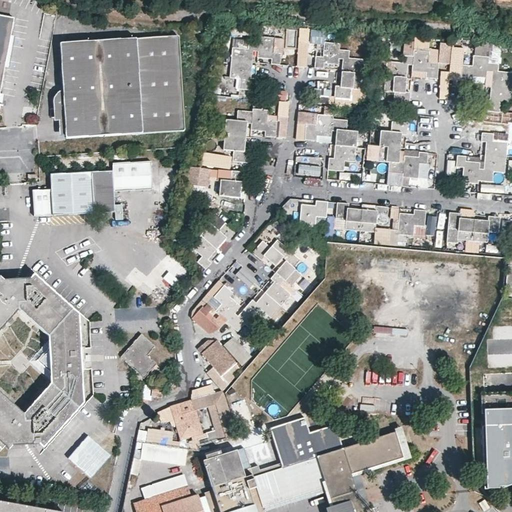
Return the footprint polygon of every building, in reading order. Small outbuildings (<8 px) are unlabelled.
[(11,37),(14,19),(0,15),(0,111),(1,110),(1,104),(0,103),(0,95),(1,95),(5,67),(11,37)] [(414,35),(413,50),(430,51),(429,62),(438,62),(438,47),(429,47),(429,36),(414,35)] [(16,38),(11,37),(5,67),(10,68),(16,38)] [(259,37),(258,43),(258,51),(257,58),(271,59),(271,64),(280,65),(281,53),(274,53),(275,38),(259,37)] [(185,131),(179,38),(61,44),(64,99),(59,99),(57,100),(55,101),(55,103),(56,105),(58,106),(59,121),(65,121),(66,136),(66,138),(185,131)] [(297,38),(296,65),(305,66),(307,39),(297,38)] [(253,51),(258,51),(258,43),(249,42),(248,49),(233,48),(231,64),(252,65),(253,51)] [(338,64),(339,59),(339,49),(340,44),(325,42),(323,56),(317,56),(315,68),(323,68),(324,63),(338,64)] [(450,63),(450,43),(439,42),(438,47),(438,62),(450,63)] [(450,68),(459,68),(460,62),(467,62),(467,48),(451,47),(450,68)] [(363,74),(364,59),(348,58),(349,51),(339,49),(339,59),(342,59),(341,72),(363,74)] [(413,50),(413,56),(412,65),(412,71),(426,73),(426,78),(437,78),(438,62),(429,62),(430,51),(413,50)] [(412,65),(413,56),(404,55),(403,63),(387,62),(386,76),(407,78),(408,65),(412,65)] [(488,63),(488,57),(473,55),(472,66),(462,65),(461,80),(472,81),(473,77),(487,78),(487,72),(488,63)] [(499,64),(488,63),(487,72),(492,72),(491,86),(511,87),(511,72),(498,71),(499,64)] [(252,65),(231,64),(230,78),(240,79),(240,89),(255,90),(255,79),(251,78),(252,65)] [(361,89),(363,74),(341,72),(340,86),(336,85),(335,97),(350,99),(351,89),(361,89)] [(405,92),(407,78),(386,76),(384,91),(395,93),(394,103),(409,104),(410,92),(405,92)] [(511,102),(511,92),(511,87),(491,86),(490,99),(485,99),(484,110),(499,112),(500,102),(511,102)] [(321,96),(330,96),(331,89),(321,88),(321,96)] [(285,99),(285,89),(275,90),(276,99),(285,99)] [(277,122),(276,137),(285,138),(288,102),(279,101),(278,115),(268,114),(267,121),(277,122)] [(253,109),(253,112),(251,124),(251,130),(265,131),(265,136),(276,137),(277,122),(267,121),(268,114),(269,110),(253,109)] [(247,123),(251,124),(253,112),(238,110),(237,121),(226,120),(225,134),(246,137),(247,123)] [(298,112),(295,138),(305,139),(307,124),(317,125),(318,114),(298,112)] [(331,137),(331,131),(333,119),(333,116),(318,114),(317,125),(307,124),(305,139),(316,141),(317,136),(331,137)] [(356,147),(357,131),(346,130),(347,120),(333,119),(331,131),(336,131),(335,145),(356,147)] [(406,135),(407,123),(392,121),(391,132),(381,131),(379,146),(400,148),(401,135),(406,135)] [(460,135),(476,135),(476,123),(461,122),(460,135)] [(506,157),(507,142),(493,141),(493,134),(482,133),(481,141),(486,142),(485,155),(506,157)] [(246,137),(225,134),(223,150),(233,151),(233,161),(248,162),(249,151),(244,150),(246,137)] [(354,161),(356,147),(335,145),(334,158),(329,158),(328,170),(343,171),(345,161),(354,161)] [(399,162),(400,148),(379,146),(378,161),(389,163),(388,173),(402,174),(403,162),(399,162)] [(404,156),(403,162),(402,174),(402,177),(418,178),(420,163),(427,164),(428,152),(419,152),(418,157),(404,156)] [(478,184),(478,181),(479,169),(479,163),(466,161),(466,156),(457,155),(456,166),(463,167),(462,182),(478,184)] [(505,172),(506,157),(485,155),(484,169),(479,169),(478,181),(492,182),(493,171),(505,172)] [(295,174),(303,174),(302,184),(320,185),(321,157),(295,156),(295,174)] [(115,162),(115,170),(115,190),(154,189),(153,161),(115,162)] [(186,183),(206,185),(208,170),(188,167),(186,183)] [(93,172),(95,213),(117,211),(115,190),(115,170),(93,172)] [(247,183),(248,171),(232,170),(231,181),(221,180),(219,196),(240,198),(241,183),(247,183)] [(95,213),(93,172),(52,174),(53,189),(54,215),(95,213)] [(53,189),(33,190),(35,216),(54,215),(53,189)] [(326,218),(328,202),(316,201),(316,205),(302,204),(300,226),(315,227),(316,217),(326,218)] [(345,230),(360,231),(362,209),(349,208),(349,204),(337,203),(336,218),(346,219),(345,230)] [(376,211),(362,209),(360,231),(375,232),(375,227),(376,222),(386,223),(388,207),(376,206),(376,211)] [(399,213),(400,208),(391,207),(390,217),(393,217),(399,217),(399,213)] [(425,226),(426,211),(414,210),(414,214),(399,213),(399,217),(397,234),(413,236),(414,225),(425,226)] [(437,213),(434,236),(443,237),(446,214),(437,213)] [(457,239),(472,241),(474,220),(461,219),(461,214),(449,213),(448,229),(458,229),(457,239)] [(216,216),(211,222),(218,228),(223,222),(216,216)] [(488,221),(474,220),(472,241),(488,242),(488,232),(499,233),(500,217),(488,216),(488,221)] [(399,217),(393,217),(392,228),(375,227),(375,232),(374,244),(396,246),(397,234),(399,217)] [(201,236),(217,249),(226,239),(230,242),(237,233),(226,223),(219,231),(211,224),(201,236)] [(202,256),(197,261),(206,269),(211,263),(208,259),(217,249),(201,236),(191,246),(202,256)] [(275,266),(281,260),(289,250),(278,240),(271,247),(263,241),(253,253),(261,260),(265,257),(275,266)] [(300,259),(289,250),(281,260),(284,263),(275,273),(284,280),(291,287),(302,275),(293,267),(300,259)] [(284,280),(275,273),(271,278),(274,282),(265,292),(281,306),(291,294),(281,285),(284,280)] [(0,450),(1,451),(6,446),(10,449),(28,444),(41,451),(80,405),(78,314),(33,275),(26,277),(5,278),(2,276),(0,277),(0,450)] [(215,312),(227,322),(235,313),(241,306),(230,297),(233,293),(225,285),(214,297),(221,304),(215,312)] [(281,306),(265,292),(256,302),(252,299),(247,305),(256,313),(260,308),(271,317),(281,306)] [(264,319),(256,313),(247,305),(238,315),(235,313),(227,322),(237,332),(244,324),(253,331),(264,319)] [(143,376),(154,363),(145,355),(154,346),(140,333),(123,352),(129,356),(125,360),(143,376)] [(202,353),(221,376),(237,363),(217,340),(213,344),(209,340),(202,345),(206,350),(202,353)] [(120,356),(125,360),(129,356),(123,352),(120,356)] [(161,398),(163,391),(163,389),(152,387),(150,396),(161,398)] [(205,396),(209,406),(218,439),(237,433),(224,390),(205,396)] [(511,391),(482,392),(483,426),(511,425),(511,391)] [(195,410),(209,406),(205,396),(192,400),(195,410)] [(195,410),(192,400),(171,407),(181,439),(202,433),(195,410)] [(254,477),(317,457),(343,448),(336,424),(310,432),(305,417),(270,428),(281,463),(260,470),(259,466),(251,468),(251,467),(243,469),(236,449),(222,454),(220,449),(206,453),(207,459),(204,460),(213,489),(206,492),(212,511),(264,511),(264,508),(254,477)] [(511,425),(483,426),(485,481),(487,481),(488,486),(493,486),(493,488),(500,488),(501,487),(502,487),(503,489),(511,485),(511,425)] [(404,458),(358,472),(368,506),(370,506),(360,475),(412,458),(402,427),(394,429),(396,432),(404,458)] [(137,429),(136,439),(144,440),(145,430),(137,429)] [(396,432),(343,448),(317,457),(327,487),(334,511),(363,511),(362,508),(352,474),(358,472),(404,458),(396,432)] [(91,475),(108,456),(89,439),(77,453),(78,455),(79,458),(79,460),(77,463),(91,475)] [(254,477),(264,508),(327,487),(317,457),(254,477)] [(368,506),(358,472),(352,474),(362,508),(368,506)] [(205,511),(200,494),(185,498),(184,495),(190,493),(188,486),(133,504),(136,511),(205,511)] [(0,499),(0,511),(60,511),(61,510),(0,499)]
